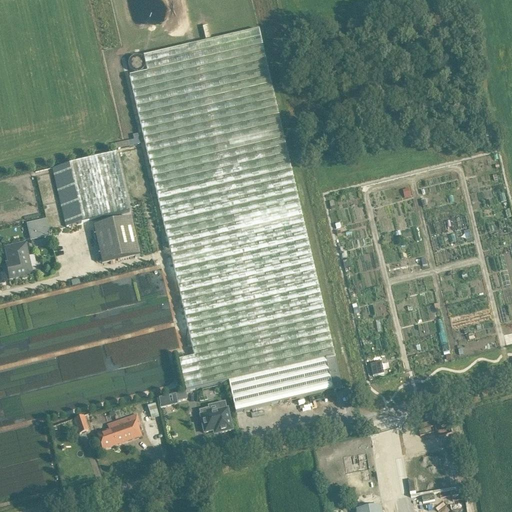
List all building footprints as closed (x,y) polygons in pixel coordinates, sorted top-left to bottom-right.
[(146,73),(129,77),(169,249),(194,357),(178,361),(186,393),(228,383),(235,414),(341,389),(258,30),(248,33),(142,57),(146,73)] [(128,142),(114,145),(115,150),(129,147),(128,142)] [(65,166),(53,169),(66,227),(129,213),(116,154),(65,166)] [(45,220),(26,225),(30,241),(49,237),(45,220)] [(102,264),(139,256),(131,221),(94,230),(102,264)] [(25,243),(5,248),(9,269),(6,270),(9,281),(20,278),(22,280),(29,279),(30,276),(32,275),(31,268),(28,267),(26,260),(28,257),(25,243)] [(152,419),(160,417),(157,404),(150,406),(152,419)] [(201,418),(204,434),(219,431),(220,434),(232,431),(227,410),(210,414),(209,409),(199,411),(201,418)] [(102,451),(141,437),(137,427),(140,426),(136,416),(109,426),(111,431),(97,436),(102,451)] [(79,435),(88,432),(83,418),(74,421),(79,435)]
